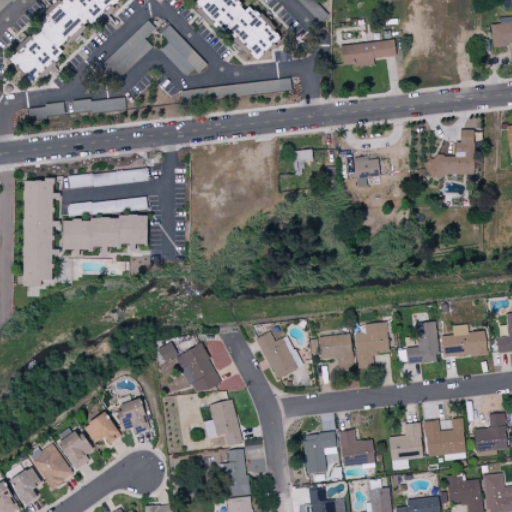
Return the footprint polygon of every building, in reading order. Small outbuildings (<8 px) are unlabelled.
[(15,0),(12,3),(10,1),(0,10),(0,0),(15,0)] [(11,61),(36,78),(52,56),(50,54),(59,42),(63,45),(89,8),(99,16),(110,0),(74,0),(73,3),(69,0),(62,0),(50,17),(56,22),(47,35),(36,27),(11,61)] [(281,38),(251,5),(246,10),(236,0),(195,0),(209,14),(226,32),(231,27),(259,58),(281,38)] [(510,46),(511,62),(511,16),(500,17),(500,23),(491,24),(492,47),(510,46)] [(341,45),(343,66),(374,63),(374,58),(396,55),(394,39),(341,45)] [(113,55),(102,66),(108,72),(109,71),(117,79),(128,70),(113,55)] [(455,157),(428,157),(428,175),(475,175),(475,130),(461,130),(461,142),(455,141),(455,157)] [(294,174),(313,174),(312,149),(293,150),(294,174)] [(356,187),(367,186),(366,177),(379,177),(378,159),(368,159),(368,156),(355,157),(356,187)] [(53,280),(53,179),(24,179),(24,286),(42,286),(42,280),(53,280)] [(63,219),(64,249),(74,249),(75,256),(80,256),(80,250),(94,249),(94,246),(102,246),(103,253),(108,253),(108,247),(122,247),(122,244),(130,243),(131,251),(137,251),(136,244),(149,243),(148,215),(63,219)] [(511,312),(506,313),(508,336),(496,338),(497,353),(511,351),(511,312)] [(364,324),(364,332),(356,332),(358,369),(374,368),(373,354),(389,353),(387,322),(364,324)] [(415,323),(417,348),(398,349),(399,364),(438,361),(435,322),(415,323)] [(452,326),(453,341),(442,342),(443,358),(487,354),(485,331),(468,332),(467,324),(452,326)] [(255,339),(277,379),(300,367),(284,338),(275,343),(269,332),(255,339)] [(353,369),(352,334),(319,336),(320,359),(338,358),(338,370),(353,369)] [(157,345),(163,361),(177,356),(171,340),(157,345)] [(174,357),(188,386),(192,384),(197,394),(220,383),(202,344),(174,357)] [(207,438),(224,434),(227,445),(241,442),(232,399),(208,404),(212,420),(203,421),(207,438)] [(132,428),(134,434),(149,429),(139,400),(119,406),(121,412),(116,413),(122,432),(132,428)] [(120,436),(103,412),(83,428),(93,443),(103,438),(109,445),(120,436)] [(465,458),(462,418),(450,419),(452,430),(439,431),(438,420),(424,422),(427,456),(443,455),(444,460),(465,458)] [(392,470),(408,468),(407,459),(422,457),(419,422),(403,424),(404,435),(388,437),(392,470)] [(342,465),(374,463),(373,440),(355,441),(354,430),(339,431),(342,465)] [(75,470),(56,442),(74,432),(79,438),(81,435),(92,450),(85,456),(88,461),(75,470)] [(305,473),(325,472),(324,454),(336,454),(335,433),(303,434),(305,473)] [(51,445),(72,473),(52,489),(32,462),(41,455),(40,452),(51,445)] [(227,450),(229,462),(222,463),(225,496),(249,493),(244,449),(227,450)] [(24,504),(36,497),(33,490),(40,484),(31,469),(26,472),(24,471),(9,481),(24,504)] [(483,474),(485,511),(502,511),(511,511),(511,486),(503,487),(503,473),(483,474)] [(446,476),(449,504),(466,503),(466,511),(482,511),(479,479),(462,481),(461,475),(446,476)] [(0,511),(0,483),(3,482),(18,510),(14,511),(0,511)] [(390,511),(390,488),(369,489),(369,502),(365,502),(365,511),(390,511)] [(311,511),(334,511),(334,503),(326,504),(324,489),(310,490),(311,511)] [(227,511),(252,511),(252,497),(227,498),(227,511)] [(406,499),(406,507),(395,507),(395,511),(439,511),(439,497),(406,499)]
